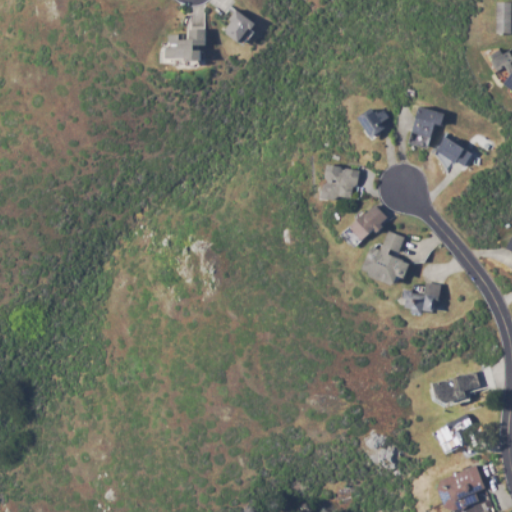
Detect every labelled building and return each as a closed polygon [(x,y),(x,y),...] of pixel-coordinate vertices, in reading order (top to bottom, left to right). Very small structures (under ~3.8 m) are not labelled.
[(501,34),(511,34),(511,2),(500,3),(501,34)] [(511,53),(507,51),(505,54),(497,50),(490,62),(508,73),(502,85),(511,90),(511,53)] [(410,145),(431,149),(438,112),(422,109),(419,127),(414,126),(410,145)] [(472,153),(441,135),(432,150),(464,168),(472,153)] [(359,171),(325,165),(319,200),(337,203),(338,196),(348,198),(350,186),(357,187),(359,171)] [(403,237),(385,231),(378,250),(370,247),(360,274),(393,285),(402,260),(396,258),(403,237)] [(401,291),(401,300),(406,300),(405,312),(423,314),(424,311),(434,312),(436,284),(423,283),(422,293),(401,291)] [(487,487),(473,463),(434,485),(449,511),(454,511),(477,499),(474,495),(487,487)]
